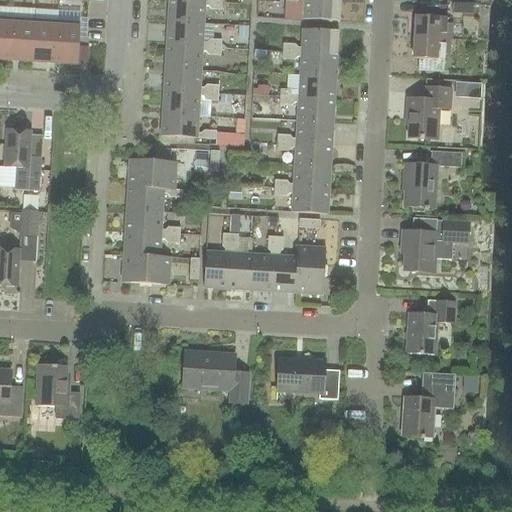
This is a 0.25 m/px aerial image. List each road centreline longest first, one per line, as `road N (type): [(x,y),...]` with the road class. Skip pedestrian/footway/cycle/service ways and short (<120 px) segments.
road 1 (residential): [(361,326),(382,0)]
road 2 (residential): [(361,326),(143,314),(93,327)]
road 3 (residential): [(93,327),(109,90)]
road 4 (residential): [(374,434),(377,329),(361,326)]
